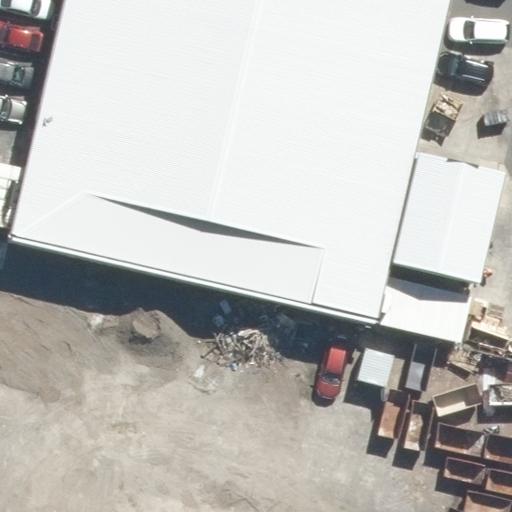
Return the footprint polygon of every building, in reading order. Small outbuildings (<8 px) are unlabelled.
[(35,7),(0,0),(0,81),(18,85),(35,7)] [(456,0),(54,0),(1,229),(383,317),(456,0)] [(511,363),(445,347),(437,379),(511,397),(511,363)] [(483,392),(442,382),(424,455),(465,465),(483,392)] [(511,511),(511,467),(509,466),(496,511),(511,511)]
